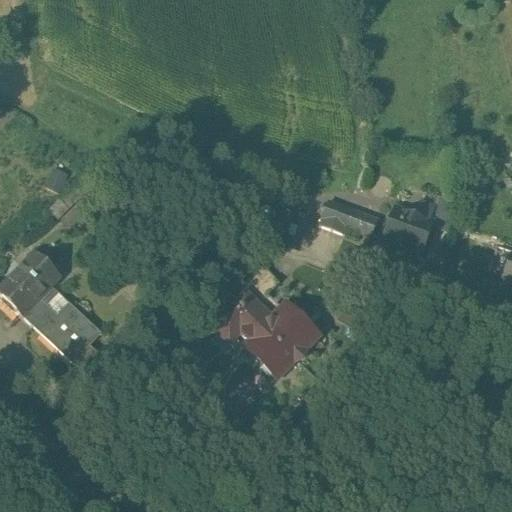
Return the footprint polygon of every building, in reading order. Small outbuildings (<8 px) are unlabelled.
[(58,194),(68,176),(54,169),(44,187),(58,194)] [(436,197),(429,223),(433,224),(432,227),(448,233),(452,201),(436,197)] [(352,212),(328,202),(319,226),(344,236),(346,229),(352,212)] [(429,223),(394,210),(381,242),(421,257),(432,227),(433,224),(429,223)] [(377,221),(352,212),(346,229),(371,238),(377,221)] [(511,256),(500,289),(511,293),(511,256)] [(34,258),(0,294),(0,300),(22,321),(50,291),(59,282),(34,258)] [(260,266),(236,291),(244,298),(245,297),(256,308),(267,296),(279,284),(260,266)] [(101,339),(50,291),(22,321),(80,377),(97,359),(89,351),(101,339)] [(282,311),(267,296),(256,308),(271,322),(282,311)] [(256,308),(245,297),(244,298),(213,330),(229,345),(237,336),(248,347),(248,353),(261,365),(261,372),(269,379),(275,379),(277,381),(317,339),(285,308),(282,311),(271,322),(256,308)] [(364,311),(349,302),(339,320),(365,335),(370,327),(359,320),(364,311)] [(375,318),(364,311),(359,320),(370,327),(375,318)] [(36,359),(20,377),(37,392),(53,375),(36,359)]
